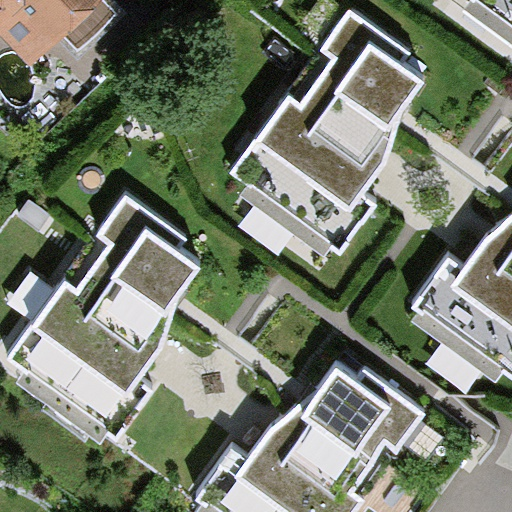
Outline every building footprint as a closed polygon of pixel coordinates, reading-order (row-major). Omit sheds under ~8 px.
[(0,0),(0,27),(32,60),(63,30),(78,46),(98,27),(121,5),(116,0),(0,0)] [(511,0),(467,0),(464,5),(511,38),(511,0)] [(407,44),(351,3),(328,34),(338,42),(302,91),(290,83),(230,164),(248,177),(240,188),(324,250),(333,237),(342,243),(378,194),(362,183),(389,146),(399,105),(426,67),(402,50),(407,44)] [(186,231),(127,188),(101,223),(114,232),(78,280),(67,272),(9,349),(28,363),(20,373),(99,433),(108,421),(119,429),(153,383),(133,368),(164,328),(171,297),(203,253),(182,237),(186,231)] [(511,208),(488,223),(464,255),(450,244),(412,296),(421,302),(411,315),(497,378),(505,367),(511,371),(511,208)] [(308,393),(272,415),(246,450),(232,440),(197,489),(205,495),(198,505),(207,511),(343,511),(364,484),(353,476),(386,431),(399,440),(426,403),(364,359),(359,366),(338,351),(308,393)]
